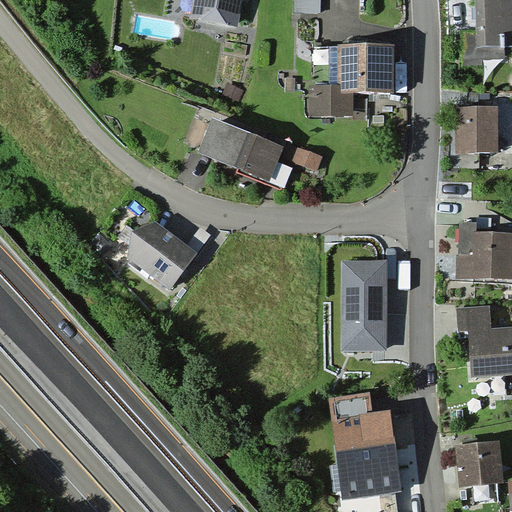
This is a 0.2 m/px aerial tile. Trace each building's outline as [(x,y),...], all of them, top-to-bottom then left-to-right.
[(237,25),(241,0),(194,0),(191,17),(237,25)] [(294,0),(294,13),(321,13),(321,0),(294,0)] [(511,45),(511,0),(475,0),(477,30),(477,46),(505,45),(511,45)] [(477,46),(477,30),(462,31),(462,64),(485,63),(485,59),(506,58),(505,45),(477,46)] [(394,93),(394,43),(339,44),(339,46),(339,85),(330,85),(309,85),(309,117),(353,117),(353,93),(394,93)] [(339,85),(339,46),(330,46),(330,85),(339,85)] [(243,90),(228,83),(221,100),(236,106),(243,90)] [(498,152),(497,106),(455,107),(456,153),(498,152)] [(284,146),(212,117),(198,152),(239,168),(282,186),(285,187),(293,167),(277,161),(284,146)] [(323,156),(289,143),(283,158),(317,171),(323,156)] [(281,190),(282,186),(239,168),(237,172),(281,190)] [(197,253),(154,220),(134,230),(131,231),(129,244),(127,258),(170,289),(197,253)] [(457,279),(511,280),(511,232),(477,232),(477,222),(459,222),(457,279)] [(131,231),(134,230),(127,225),(118,237),(129,244),(131,231)] [(387,259),(341,259),(341,351),(387,351),(387,259)] [(490,305),(457,308),(458,332),(469,331),(472,377),(511,374),(511,325),(492,327),(490,305)] [(369,392),(327,397),(341,499),(401,492),(391,409),(372,411),(369,392)] [(504,482),(499,440),(478,442),(463,444),(455,445),(459,487),(504,482)]
